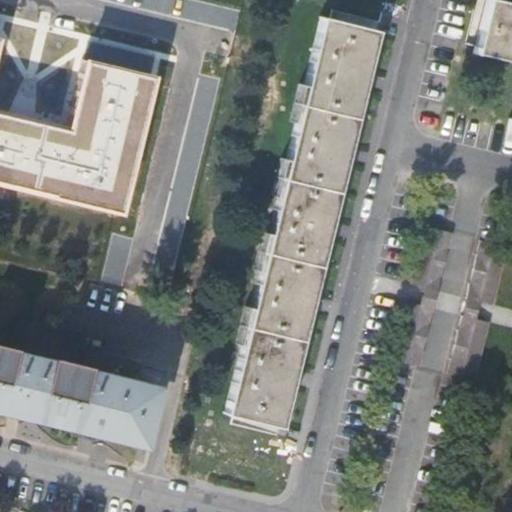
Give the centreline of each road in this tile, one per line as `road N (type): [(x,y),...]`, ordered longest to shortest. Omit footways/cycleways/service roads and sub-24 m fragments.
road 1 (residential): [(307,511),(391,139)]
road 2 (residential): [(0,458),(227,511)]
road 3 (residential): [(391,139),(426,0)]
road 4 (residential): [(391,139),(511,169)]
